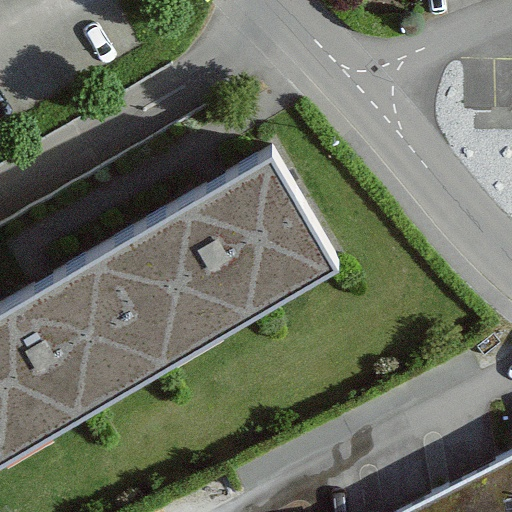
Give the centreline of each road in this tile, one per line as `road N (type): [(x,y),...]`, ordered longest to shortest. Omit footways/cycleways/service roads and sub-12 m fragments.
road 1 (residential): [(511,357),(209,511)]
road 2 (residential): [(345,66),(511,239)]
road 3 (residential): [(345,66),(511,2)]
